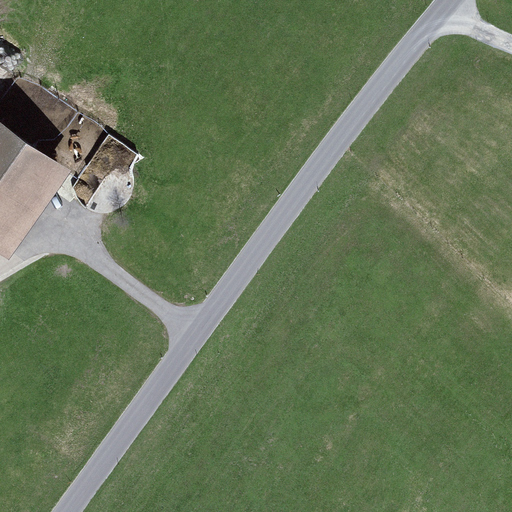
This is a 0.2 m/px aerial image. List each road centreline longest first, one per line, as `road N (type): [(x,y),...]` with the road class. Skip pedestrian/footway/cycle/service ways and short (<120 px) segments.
road 1 (tertiary): [(68,511),(312,176),(441,14)]
road 2 (track): [(0,274),(44,247),(101,258),(198,332)]
